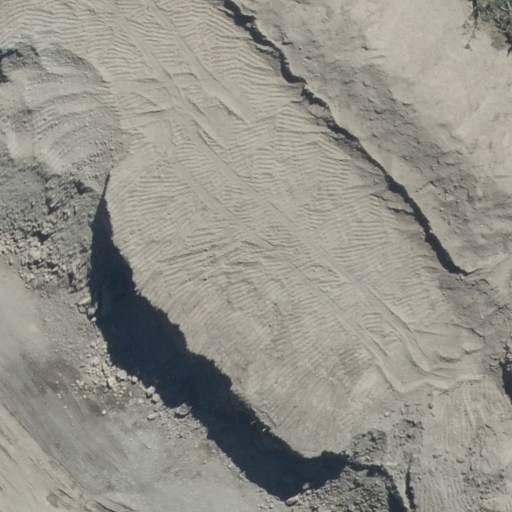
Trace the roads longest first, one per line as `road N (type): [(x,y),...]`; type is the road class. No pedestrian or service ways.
road 1 (unclassified): [(85,324),(479,511)]
road 2 (unclassified): [(85,324),(138,511)]
road 3 (unclassified): [(0,163),(85,324)]
